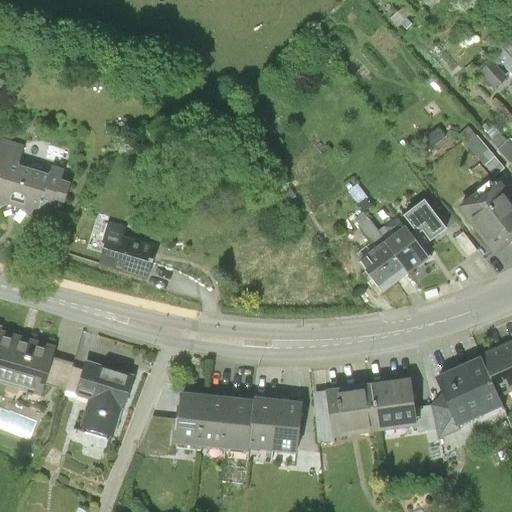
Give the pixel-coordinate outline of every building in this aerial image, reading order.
[(493,53),(511,70),(511,34),(493,53)] [(47,175),(17,166),(23,147),(0,139),(0,209),(36,221),(40,210),(50,213),(54,198),(63,201),(69,182),(62,180),(64,170),(50,166),(47,175)] [(511,185),(502,175),(495,182),(498,185),(511,202),(511,185)] [(511,202),(498,185),(482,197),(479,193),(460,208),(493,252),(511,238),(511,202)] [(410,234),(405,227),(385,241),(385,242),(407,272),(417,265),(419,267),(431,258),(422,247),(420,248),(417,243),(426,236),(430,241),(446,229),(424,200),(403,216),(414,231),(410,234)] [(477,251),(463,232),(453,239),(468,258),(477,251)] [(156,246),(122,236),(119,245),(106,241),(99,261),(135,272),(134,274),(147,278),(154,258),(152,257),(156,246)] [(385,241),(381,236),(373,242),(378,248),(359,262),(366,272),(361,275),(367,283),(372,279),(380,291),(407,272),(385,242),(385,241)] [(53,349),(0,333),(0,382),(40,394),(43,384),(51,357),(53,349)] [(511,345),(481,359),(496,394),(511,387),(511,345)] [(72,363),(51,357),(43,384),(64,390),(71,368),(72,363)] [(481,359),(437,379),(447,402),(456,423),(500,403),(496,394),(481,359)] [(132,377),(86,363),(83,372),(76,393),(91,398),(81,431),(109,439),(119,407),(123,408),(132,377)] [(83,372),(71,368),(64,390),(76,393),(83,372)] [(410,384),(369,390),(375,434),(416,428),(414,410),(410,384)] [(369,390),(327,395),(330,415),(333,439),(375,434),(369,390)] [(206,397),(182,395),(181,408),(178,408),(176,421),(175,428),(178,428),(177,442),(201,444),(206,397)] [(230,400),(206,397),(201,444),(225,447),(230,400)] [(278,402),(254,399),(253,402),(248,447),(273,449),(278,402)] [(253,402),(230,400),(225,447),(248,449),(248,447),(253,402)] [(301,404),(278,402),(273,449),(297,452),(301,404)] [(456,423),(447,402),(432,409),(436,432),(456,423)] [(432,407),(414,410),(416,428),(418,437),(436,434),(436,432),(432,409),(432,407)] [(330,415),(315,417),(318,443),(333,442),(333,439),(330,415)] [(176,421),(152,418),(139,452),(175,456),(177,442),(178,428),(175,428),(176,421)]
